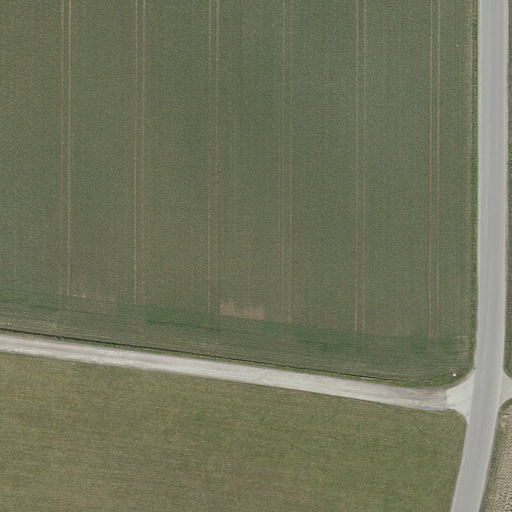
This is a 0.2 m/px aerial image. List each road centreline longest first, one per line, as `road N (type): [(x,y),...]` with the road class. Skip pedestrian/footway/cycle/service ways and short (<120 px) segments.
road 1 (unclassified): [(467,511),(493,390),(494,0)]
road 2 (track): [(493,390),(0,337)]
